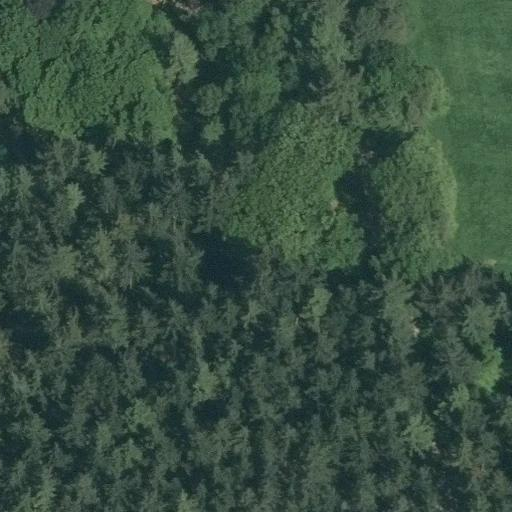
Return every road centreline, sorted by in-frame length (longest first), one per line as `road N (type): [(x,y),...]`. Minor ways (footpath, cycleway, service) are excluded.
road 1 (track): [(446,511),(343,0)]
road 2 (track): [(266,0),(0,18)]
